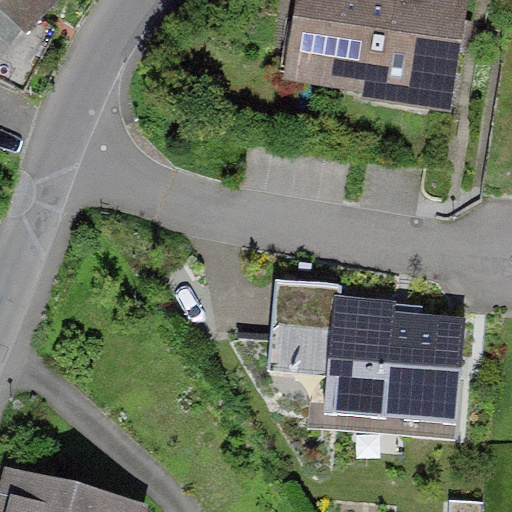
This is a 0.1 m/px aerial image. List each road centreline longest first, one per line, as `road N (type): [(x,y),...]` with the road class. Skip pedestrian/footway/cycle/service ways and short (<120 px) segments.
road 1 (residential): [(53,154),(136,188),(511,268)]
road 2 (unclassified): [(53,154),(88,65),(135,0)]
road 3 (unclassified): [(0,292),(53,154)]
